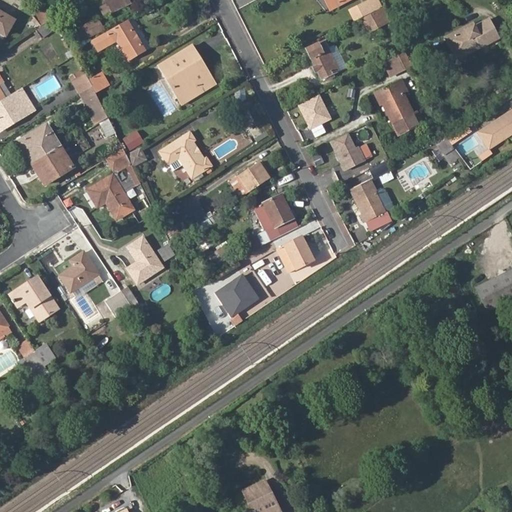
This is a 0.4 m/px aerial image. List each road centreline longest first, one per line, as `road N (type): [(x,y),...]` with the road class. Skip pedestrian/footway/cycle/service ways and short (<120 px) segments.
road 1 (unclassified): [(64,511),(511,206)]
road 2 (residential): [(220,0),(340,239)]
